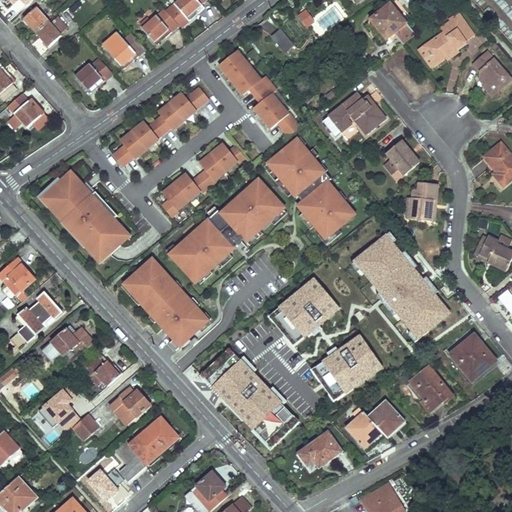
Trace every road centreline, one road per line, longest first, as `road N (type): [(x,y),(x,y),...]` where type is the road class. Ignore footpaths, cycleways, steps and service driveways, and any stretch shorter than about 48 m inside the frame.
road 1 (tertiary): [(0,193),(217,431)]
road 2 (residential): [(511,387),(302,511)]
road 3 (residential): [(511,346),(456,272),(458,180),(430,138)]
road 4 (residential): [(88,131),(0,28)]
road 5 (residential): [(132,194),(235,110)]
road 6 (tertiary): [(191,56),(88,131)]
road 7 (residential): [(128,511),(217,431)]
